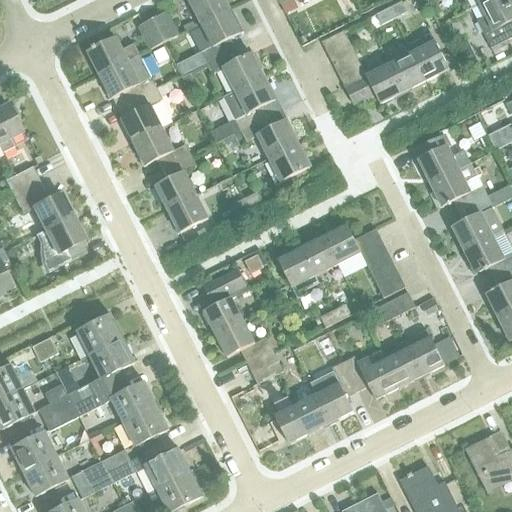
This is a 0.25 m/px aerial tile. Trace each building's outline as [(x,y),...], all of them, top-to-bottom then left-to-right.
[(196,0),(189,4),(200,26),(228,12),(224,4),(226,3),(225,0),(196,0)] [(511,0),(490,0),(481,5),(488,17),(478,22),(491,47),(511,37),(505,24),(511,20),(511,0)] [(402,3),(390,9),(395,19),(406,13),(402,3)] [(395,19),(390,9),(377,16),(382,26),(395,19)] [(199,54),(205,67),(235,52),(229,40),(242,34),(234,17),(231,18),(228,12),(200,26),(212,48),(199,54)] [(168,16),(155,22),(165,44),(179,37),(168,16)] [(165,44),(155,22),(142,29),(152,50),(165,44)] [(323,43),(328,54),(350,43),(345,32),(323,43)] [(410,48),(413,54),(412,54),(426,81),(449,69),(432,36),(410,48)] [(98,67),(102,76),(140,57),(134,45),(122,51),(116,40),(88,54),(95,69),(98,67)] [(328,54),(334,66),(356,54),(350,43),(328,54)] [(410,48),(387,60),(404,92),(426,81),(412,54),(413,54),(410,48)] [(222,70),(234,93),(262,79),(258,72),(261,70),(253,54),(239,61),(235,52),(205,67),(210,76),(222,70)] [(334,66),(339,76),(361,65),(356,54),(334,66)] [(117,96),(122,108),(157,91),(140,57),(102,76),(105,82),(102,83),(110,99),(117,96)] [(472,57),(462,63),(465,70),(476,64),(472,57)] [(368,80),(347,91),(355,107),(375,97),(379,105),(404,92),(387,60),(364,71),(368,80)] [(339,76),(347,91),(368,80),(364,71),(361,65),(339,76)] [(234,93),(221,100),(234,124),(239,134),(269,118),(263,108),(274,102),(277,101),(276,99),(274,94),(271,89),(269,85),(266,86),(262,79),(234,93)] [(132,136),(136,143),(161,130),(150,107),(162,101),(157,91),(122,108),(127,118),(121,121),(129,137),(132,136)] [(0,147),(3,153),(15,147),(11,139),(21,133),(15,120),(19,118),(14,108),(9,109),(7,106),(0,109),(0,147)] [(257,138),(269,161),(296,146),(292,138),(295,137),(287,122),(274,129),(269,118),(239,134),(244,144),(257,138)] [(157,162),(162,173),(191,158),(184,145),(172,151),(161,130),(136,143),(139,150),(137,152),(145,168),(157,162)] [(429,177),(433,184),(470,166),(464,154),(452,159),(448,150),(450,149),(445,138),(415,153),(420,163),(418,164),(425,179),(429,177)] [(296,146),(269,161),(280,182),(310,167),(302,152),(300,153),(296,146)] [(166,203),(170,211),(195,198),(183,174),(195,168),(191,158),(162,173),(166,182),(155,188),(163,205),(166,203)] [(454,203),(460,214),(489,199),(483,187),(479,178),(477,178),(470,166),(433,184),(437,192),(433,194),(441,209),(454,203)] [(5,183),(10,193),(39,179),(33,168),(5,183)] [(16,204),(44,190),(39,179),(10,193),(16,204)] [(502,207),(511,201),(511,185),(511,184),(495,194),(502,207)] [(33,208),(45,232),(72,218),(69,211),(71,209),(63,193),(49,200),(45,190),(44,190),(16,204),(21,214),(33,208)] [(256,193),(244,199),(248,207),(260,201),(256,193)] [(195,198),(170,211),(174,219),(171,220),(179,236),(206,222),(195,198)] [(248,207),(244,199),(229,206),(234,215),(248,207)] [(503,232),(499,224),(491,210),(494,209),(489,199),(460,214),(465,224),(452,231),(460,246),(462,245),(466,252),(493,238),(492,238),(503,232)] [(72,218),(45,232),(57,256),(47,261),(52,271),(78,258),(73,248),(87,241),(79,225),(76,226),(72,218)] [(347,227),(324,239),(337,265),(360,253),(355,242),(347,227)] [(377,231),(355,242),(360,253),(382,241),(377,231)] [(488,268),(494,280),(511,270),(511,249),(503,232),(492,238),(493,238),(466,252),(470,259),(467,261),(474,275),(488,268)] [(324,239),(302,251),(315,276),(337,265),(324,239)] [(389,255),(382,241),(360,253),(367,266),(389,255)] [(0,295),(4,294),(2,291),(11,287),(4,274),(12,270),(2,249),(0,249),(0,295)] [(315,276),(302,251),(280,262),(299,300),(307,296),(305,292),(320,284),(315,276)] [(395,266),(389,255),(367,266),(373,277),(395,266)] [(401,278),(395,266),(373,277),(379,288),(401,278)] [(497,312),(501,319),(511,313),(511,270),(494,280),(500,291),(485,298),(494,314),(497,312)] [(205,314),(216,336),(243,322),(233,302),(249,294),(239,273),(205,290),(213,306),(213,305),(215,309),(205,314)] [(406,288),(401,278),(379,288),(384,299),(406,288)] [(409,294),(387,305),(394,319),(416,308),(409,294)] [(346,305),(333,312),(339,323),(351,316),(346,305)] [(394,319),(387,305),(378,309),(385,324),(394,319)] [(339,323),(333,312),(320,319),(326,329),(339,323)] [(511,313),(501,319),(504,326),(501,327),(509,343),(511,341),(511,313)] [(92,357),(125,340),(113,317),(80,334),(92,357)] [(241,352),(247,363),(272,350),(267,339),(254,346),(243,322),(216,336),(227,359),(241,352)] [(404,343),(408,350),(422,378),(443,367),(425,332),(404,343)] [(68,396),(74,408),(119,386),(114,376),(137,364),(125,340),(92,357),(103,379),(68,396)] [(51,341),(43,346),(50,360),(59,355),(51,341)] [(50,360),(43,346),(35,350),(42,364),(50,360)] [(253,374),(278,362),(272,350),(247,363),(253,374)] [(408,350),(386,362),(400,389),(422,378),(408,350)] [(355,358),(343,364),(358,394),(370,388),(377,401),(400,389),(386,362),(381,353),(359,364),(355,358)] [(278,362),(253,374),(259,386),(284,373),(278,362)] [(339,385),(317,396),(331,424),(353,413),(346,400),(358,394),(343,364),(331,370),(339,385)] [(0,372),(0,403),(24,391),(12,367),(0,372)] [(114,401),(125,424),(159,407),(147,383),(124,395),(119,386),(74,408),(80,419),(114,401)] [(24,391),(0,403),(0,423),(3,430),(36,414),(24,391)] [(40,411),(46,422),(74,408),(68,396),(40,411)] [(317,396),(294,408),(308,435),(331,424),(317,396)] [(308,435),(294,408),(289,397),(274,404),(280,415),(276,417),(290,445),(308,435)] [(159,407),(125,424),(137,447),(171,431),(159,407)] [(51,433),(80,419),(74,408),(46,422),(51,433)] [(465,451),(486,491),(511,478),(511,460),(511,461),(511,460),(507,452),(510,450),(500,431),(488,438),(487,439),(465,451)] [(267,438),(271,448),(283,442),(278,432),(267,438)] [(14,450),(25,474),(58,457),(46,434),(14,450)] [(148,467),(160,491),(192,474),(180,450),(148,467)] [(138,479),(135,474),(137,473),(125,451),(72,478),(83,500),(119,482),(122,487),(138,479)] [(58,457),(25,474),(37,497),(70,481),(58,457)] [(408,479),(401,483),(415,511),(467,511),(463,503),(456,506),(446,487),(440,491),(428,469),(413,477),(411,474),(407,477),(408,479)] [(192,474),(160,491),(170,511),(175,511),(204,497),(192,474)] [(343,511),(386,511),(379,497),(359,507),(358,505),(343,511)] [(57,511),(86,511),(81,501),(57,511)] [(140,511),(136,502),(125,508),(126,511),(140,511)]
